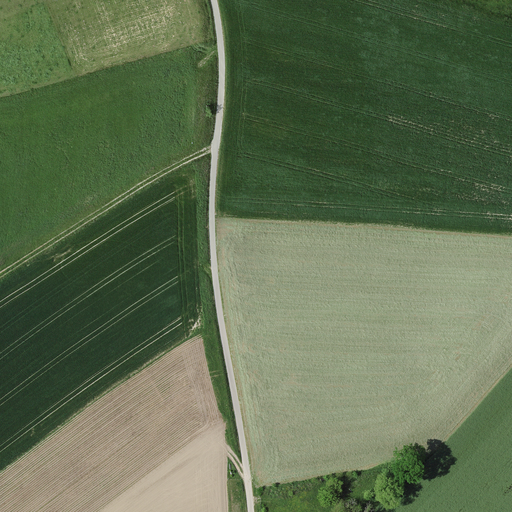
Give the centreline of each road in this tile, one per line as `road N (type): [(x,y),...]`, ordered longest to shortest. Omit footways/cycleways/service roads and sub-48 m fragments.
road 1 (unclassified): [(251,511),(212,241),(220,100),(213,0)]
road 2 (track): [(215,146),(0,277)]
